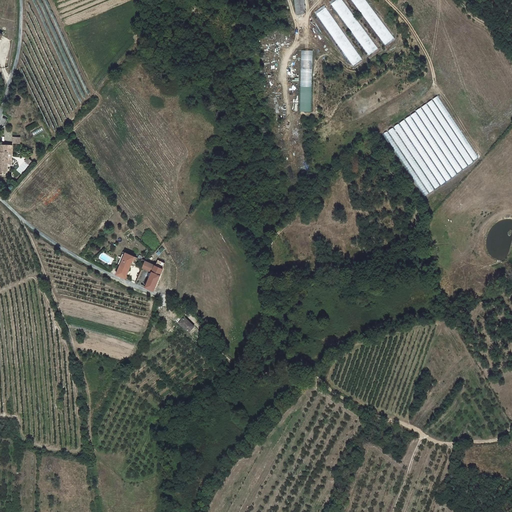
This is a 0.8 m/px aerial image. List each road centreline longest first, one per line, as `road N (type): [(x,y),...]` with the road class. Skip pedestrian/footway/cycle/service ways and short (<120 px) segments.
road 1 (track): [(153,294),(172,299),(241,373),(287,367),(314,375),(332,392),(441,445),(511,433)]
road 2 (unclassified): [(0,200),(93,267),(153,294)]
road 3 (track): [(386,0),(415,33),(435,88),(382,129)]
